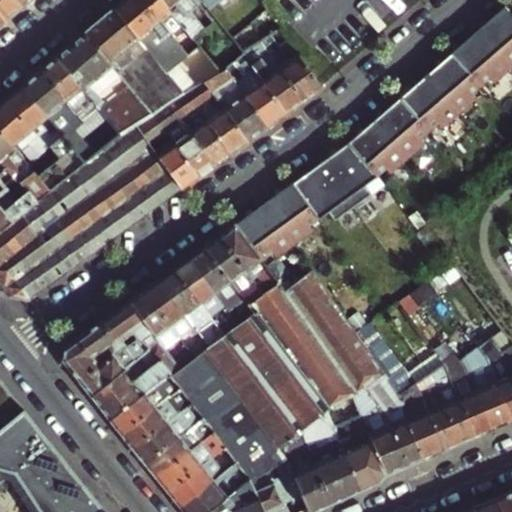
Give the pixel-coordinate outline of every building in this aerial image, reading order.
[(0,0),(0,10),(7,20),(24,6),(18,0),(0,0)] [(141,0),(125,0),(116,9),(141,39),(154,28),(162,38),(158,41),(178,65),(191,54),(177,37),(163,21),(160,23),(141,0)] [(164,0),(141,0),(160,23),(163,21),(177,37),(188,28),(174,12),(164,0)] [(197,0),(164,0),(174,12),(188,28),(191,31),(202,22),(192,10),(200,3),(197,0)] [(293,185),(270,203),(237,226),(263,263),(273,256),(277,261),(295,247),(314,234),(310,229),(320,222),(329,215),(335,223),(354,210),(373,196),(366,188),(379,179),(388,171),(392,175),(426,145),(422,140),(431,133),(440,125),(444,129),(478,99),(474,94),(483,87),(492,79),(496,83),(511,69),(511,13),(506,6),(479,30),(453,53),(427,76),(401,99),(375,122),(349,145),(321,165),(293,185)] [(116,9),(86,33),(155,115),(140,126),(152,144),(169,132),(185,120),(201,108),(217,96),(207,82),(187,94),(180,85),(169,72),(153,85),(146,77),(149,74),(138,60),(150,50),(141,39),(116,9)] [(283,29),(264,40),(305,103),(324,89),(283,29)] [(86,33),(58,57),(100,107),(108,117),(125,136),(140,126),(155,115),(86,33)] [(305,103),(264,40),(247,51),(249,54),(247,55),(288,115),(305,103)] [(247,55),(228,68),(270,129),(288,115),(247,55)] [(100,107),(58,57),(41,71),(78,115),(76,117),(81,122),(100,107)] [(223,71),(213,58),(180,85),(187,94),(207,82),(223,71)] [(270,129),(228,68),(223,71),(207,82),(217,96),(249,143),(270,129)] [(27,84),(24,86),(49,116),(52,114),(57,109),(69,123),(70,122),(75,127),(81,122),(76,117),(78,115),(41,71),(27,84)] [(49,116),(24,86),(8,99),(49,148),(52,146),(58,140),(49,129),(43,121),(49,116)] [(217,96),(201,108),(232,155),(249,143),(217,96)] [(0,106),(0,128),(14,145),(16,143),(18,141),(34,161),(40,156),(36,152),(40,148),(44,152),(49,148),(8,99),(0,106)] [(201,108),(185,120),(216,167),(232,155),(201,108)] [(88,163),(125,136),(108,117),(73,145),(88,163)] [(185,120),(169,132),(200,179),(216,167),(185,120)] [(65,135),(56,124),(49,129),(58,140),(65,135)] [(31,301),(184,191),(152,144),(140,126),(125,136),(88,163),(53,191),(0,233),(0,281),(13,297),(31,301)] [(14,145),(0,128),(0,160),(7,169),(11,174),(21,166),(11,154),(17,149),(14,145)] [(200,179),(169,132),(152,144),(184,191),(200,179)] [(58,140),(52,146),(61,157),(39,175),(53,191),(88,163),(73,145),(65,135),(58,140)] [(21,166),(11,174),(14,178),(20,173),(24,170),(31,165),(30,164),(17,149),(11,154),(21,166)] [(36,171),(31,165),(24,170),(28,174),(30,176),(36,171)] [(0,233),(53,191),(39,175),(36,171),(30,176),(28,174),(23,177),(26,180),(24,181),(32,191),(18,201),(13,196),(1,206),(0,207),(0,233)] [(20,173),(14,178),(22,183),(24,181),(26,180),(23,177),(20,173)] [(237,226),(222,237),(260,291),(275,280),(263,263),(237,226)] [(222,237),(206,248),(241,297),(245,302),(249,308),(255,316),(261,312),(270,305),(260,291),(222,237)] [(206,248),(191,260),(229,313),(234,309),(231,304),(241,297),(206,248)] [(191,260),(176,270),(211,319),(214,323),(224,315),(231,325),(221,333),(225,339),(240,327),(234,319),(229,313),(191,260)] [(211,319),(176,270),(161,281),(199,335),(201,337),(206,334),(200,326),(211,319)] [(327,408),(352,397),(362,390),(390,426),(409,465),(423,459),(402,410),(401,408),(400,405),(401,403),(402,400),(319,280),(290,302),(285,294),(270,305),(261,312),(266,321),(271,317),(327,408)] [(199,335),(161,281),(146,292),(180,340),(190,334),(194,339),(199,335)] [(180,340),(146,292),(131,303),(169,355),(184,345),(180,340)] [(245,302),(241,297),(231,304),(234,309),(245,302)] [(169,355),(131,303),(103,323),(123,350),(127,346),(122,339),(132,332),(139,341),(148,352),(151,350),(157,357),(160,361),(169,355)] [(240,327),(255,316),(249,308),(234,319),(240,327)] [(266,321),(261,312),(255,316),(240,327),(225,339),(217,344),(210,350),(206,353),(236,394),(278,449),(298,435),(304,444),(299,432),(327,411),(327,408),(271,317),(266,321)] [(214,323),(211,319),(200,326),(206,334),(201,337),(210,350),(217,344),(209,332),(216,327),(214,323)] [(81,384),(123,350),(103,323),(65,350),(64,362),(81,384)] [(127,346),(123,350),(81,384),(93,398),(124,372),(147,353),(148,352),(139,341),(129,348),(127,346)] [(511,346),(503,352),(511,373),(511,346)] [(511,373),(503,352),(488,360),(498,384),(511,416),(511,373)] [(172,378),(182,390),(193,405),(203,419),(215,434),(226,449),(237,464),(250,481),(263,511),(283,511),(281,506),(283,505),(273,480),(219,406),(236,394),(206,353),(172,378)] [(477,354),(470,359),(475,367),(484,363),(477,354)] [(152,361),(129,379),(134,384),(161,363),(160,361),(157,357),(152,361)] [(455,357),(445,365),(476,437),(491,430),(485,413),(478,397),(470,381),(461,366),(455,357)] [(485,413),(491,430),(511,421),(511,416),(498,384),(491,373),(484,363),(475,367),(470,359),(461,366),(470,381),(478,397),(485,413)] [(129,379),(124,372),(93,398),(110,421),(171,376),(161,363),(134,384),(129,379)] [(445,365),(431,377),(460,443),(476,437),(445,365)] [(172,378),(171,376),(110,421),(123,436),(157,409),(149,398),(160,390),(168,400),(182,390),(172,378)] [(431,377),(417,388),(444,450),(460,443),(431,377)] [(0,479),(14,471),(43,511),(61,511),(58,508),(86,486),(0,379),(0,479)] [(401,408),(402,410),(423,459),(444,450),(417,388),(402,400),(401,403),(400,405),(401,408)] [(168,400),(157,409),(123,436),(134,451),(169,424),(161,414),(172,405),(180,415),(193,405),(182,390),(168,400)] [(352,397),(361,416),(386,475),(409,465),(390,426),(362,390),(352,397)] [(180,415),(169,424),(134,451),(145,465),(180,438),(173,429),(184,420),(191,429),(203,419),(193,405),(180,415)] [(362,493),(334,427),(327,411),(299,432),(304,444),(330,506),(362,493)] [(361,416),(334,427),(362,493),(362,492),(380,484),(386,475),(361,416)] [(191,429),(180,438),(145,465),(157,479),(191,452),(184,443),(195,435),(202,444),(215,434),(203,419),(191,429)] [(202,444),(191,452),(157,479),(168,494),(203,467),(195,457),(206,449),(214,459),(226,449),(215,434),(202,444)] [(316,511),(330,506),(304,444),(298,435),(278,449),(286,461),(308,511),(316,511)] [(214,459),(203,467),(168,494),(180,510),(215,482),(207,472),(218,464),(225,474),(237,464),(226,449),(214,459)] [(225,474),(215,482),(180,510),(182,511),(209,511),(228,498),(218,487),(229,479),(238,490),(250,481),(237,464),(225,474)] [(263,511),(250,481),(238,490),(228,498),(209,511),(263,511)] [(106,511),(86,486),(58,508),(61,511),(106,511)] [(511,511),(511,491),(498,497),(504,511),(511,511)] [(504,511),(498,497),(475,508),(476,511),(504,511)]
